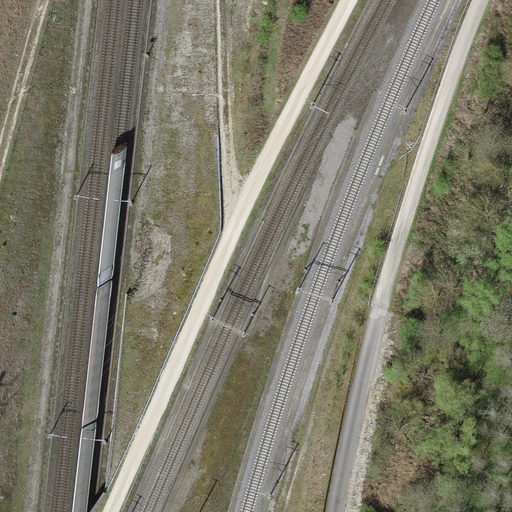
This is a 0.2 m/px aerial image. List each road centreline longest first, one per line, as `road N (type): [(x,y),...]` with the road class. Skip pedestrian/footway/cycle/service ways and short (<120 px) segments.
road 1 (track): [(480,0),(391,263),(335,511)]
road 2 (track): [(111,511),(247,202)]
road 3 (track): [(166,0),(133,249)]
road 4 (track): [(247,202),(349,0)]
road 5 (track): [(223,0),(230,173),(247,202)]
road 6 (track): [(46,0),(0,176)]
